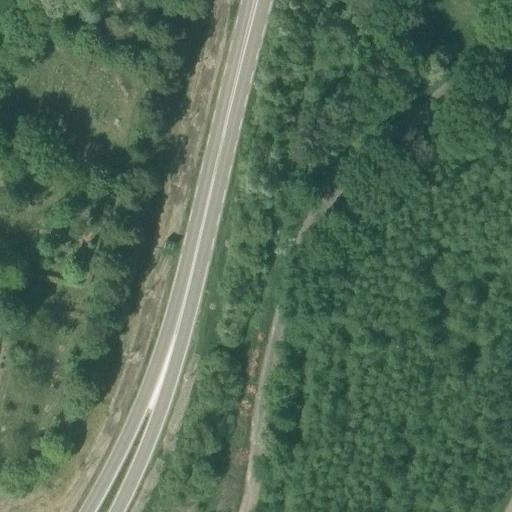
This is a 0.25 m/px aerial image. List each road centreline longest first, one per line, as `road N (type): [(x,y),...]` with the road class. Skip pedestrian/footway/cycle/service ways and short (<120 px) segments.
road 1 (unclassified): [(244,511),(291,271),(317,213),(364,159),(511,33)]
road 2 (secondary): [(178,320),(256,0)]
road 3 (secondary): [(178,320),(89,511)]
road 4 (secondary): [(116,511),(160,400),(178,320)]
